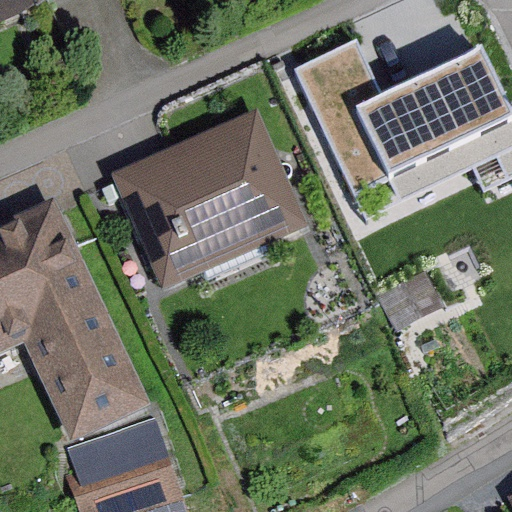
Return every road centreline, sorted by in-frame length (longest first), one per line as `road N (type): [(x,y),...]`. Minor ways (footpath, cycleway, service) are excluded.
road 1 (residential): [(0,164),(375,0)]
road 2 (residential): [(511,443),(377,511)]
